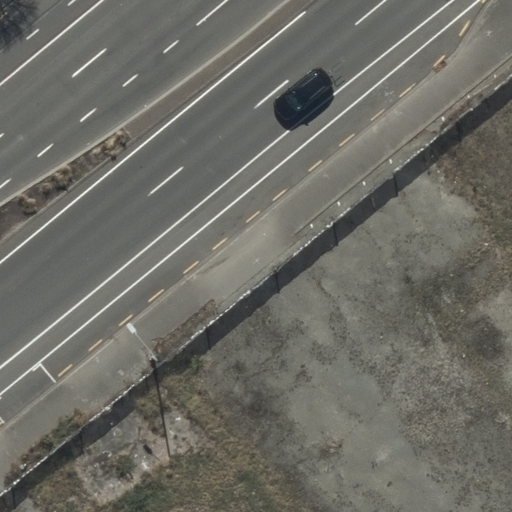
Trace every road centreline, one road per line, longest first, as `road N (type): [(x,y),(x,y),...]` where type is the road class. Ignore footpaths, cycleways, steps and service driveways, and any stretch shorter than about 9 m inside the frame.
road 1 (secondary): [(385,0),(0,312)]
road 2 (secondary): [(0,147),(196,0)]
